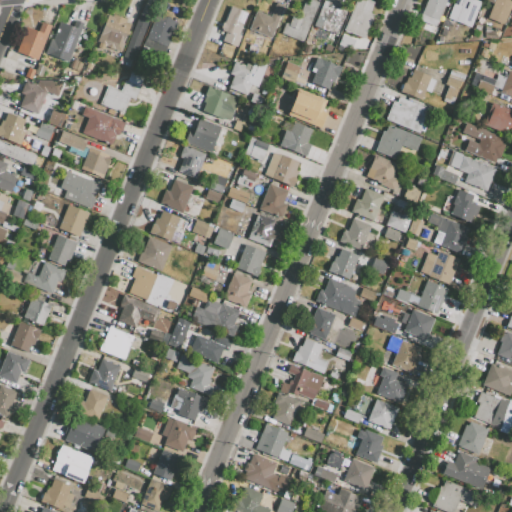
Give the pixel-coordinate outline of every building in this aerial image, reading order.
[(291,16),(288,24),(284,23),(280,33),(303,42),(317,2),(311,0),(308,0),(307,4),(303,2),(297,18),(291,16)] [(326,0),(323,0),(314,24),(321,27),(320,29),(337,35),(346,11),(333,6),(334,3),(326,0)] [(367,0),(355,0),(343,30),(364,38),(374,14),(369,12),(373,2),(367,0)] [(426,0),(419,20),(435,27),(445,0),(426,0)] [(454,0),(453,3),(454,4),(449,18),(471,26),(480,1),(477,0),(454,0)] [(511,0),(485,0),(485,1),(491,3),(485,19),(503,26),(511,0)] [(256,11),(249,30),(272,39),(285,5),(276,2),(270,16),(256,11)] [(231,6),(224,23),(223,22),(220,28),(222,29),(221,30),(225,32),(221,41),(236,47),(241,35),(239,35),(248,13),(231,6)] [(156,13),(143,45),(164,54),(177,22),(156,13)] [(130,24),(119,51),(96,42),(107,14),(112,16),(113,14),(127,20),(126,23),(130,24)] [(149,18),(133,60),(122,56),(138,14),(149,18)] [(83,23),(67,62),(45,53),(51,39),(52,39),(59,22),(72,27),(75,20),(83,23)] [(15,52),(37,60),(50,25),(41,22),(37,32),(25,27),(15,52)] [(342,34),(337,45),(351,50),(355,40),(342,34)] [(316,57),(310,72),(314,73),(311,82),(328,89),(332,81),(333,81),(335,76),(337,77),(341,67),(316,57)] [(234,61),(244,65),(245,63),(252,66),(254,61),(266,65),(257,87),(251,85),(247,95),(228,87),(233,75),(229,73),(234,61)] [(287,62),(299,67),(296,73),(307,78),(303,87),(280,77),(287,62)] [(28,67),(24,76),(31,79),(35,70),(28,67)] [(413,69),(430,76),(421,100),(399,92),(403,82),(405,83),(407,77),(409,77),(413,69)] [(452,105),(442,102),(448,85),(445,84),(451,69),(465,74),(462,83),(460,82),(452,105)] [(500,93),(511,97),(511,71),(508,70),(500,93)] [(99,104),(122,114),(130,96),(135,98),(142,81),(129,76),(127,80),(125,80),(121,91),(107,85),(99,104)] [(24,80),(20,92),(23,93),(18,107),(37,114),(46,92),(56,96),(62,79),(37,79),(35,85),(24,80)] [(493,86),(490,94),(475,89),(479,80),(493,86)] [(229,123),(239,99),(207,86),(203,95),(205,96),(203,102),(205,103),(201,111),(229,123)] [(319,129),(327,109),(323,108),(326,101),(297,90),(287,116),(319,129)] [(249,101),(262,107),(266,98),(253,93),(249,101)] [(398,97),(396,102),(392,101),(385,120),(418,132),(425,114),(422,112),(424,107),(398,97)] [(483,124),(508,134),(511,129),(511,110),(491,102),(483,124)] [(46,123),(59,128),(65,114),(52,109),(46,123)] [(81,134),(105,144),(109,135),(119,139),(125,123),(91,109),(81,134)] [(0,138),(19,146),(24,132),(19,130),(24,119),(6,113),(3,121),(1,121),(0,123),(0,138)] [(196,126),(198,119),(220,127),(210,153),(183,142),(188,131),(193,133),(196,126)] [(236,119),(250,125),(247,133),(233,127),(236,119)] [(293,123),(289,132),(285,131),(279,146),(305,156),(310,144),(306,143),(311,130),(293,123)] [(463,151),(494,163),(496,158),(500,159),(506,144),(501,142),(503,138),(465,123),(461,133),(479,140),(477,144),(468,140),(463,151)] [(421,138),(416,151),(402,145),(396,159),(374,151),(383,129),(386,131),(388,125),(421,138)] [(62,131),(58,142),(81,151),(85,140),(62,131)] [(0,154),(31,166),(35,155),(0,141),(0,154)] [(252,144),(247,155),(261,161),(266,149),(252,144)] [(183,145),(205,154),(195,179),(177,172),(182,159),(178,157),(183,145)] [(88,149),(80,170),(103,178),(110,157),(88,149)] [(272,151),(263,175),(293,187),(296,177),(294,176),(297,170),(295,169),(298,161),(272,151)] [(462,182),(486,191),(494,168),(452,151),(446,166),(465,173),(462,182)] [(365,177),(379,183),(378,185),(393,191),(398,178),(392,176),(397,165),(373,155),(365,177)] [(0,160),(7,164),(4,171),(14,174),(13,177),(16,178),(10,192),(0,187),(0,160)] [(456,176),(453,184),(432,176),(436,165),(443,168),(442,170),(456,176)] [(18,175),(36,182),(40,174),(21,166),(18,175)] [(255,175),(250,189),(236,183),(242,170),(255,175)] [(63,198),(90,209),(94,199),(92,198),(98,184),(66,171),(58,189),(66,192),(63,198)] [(213,174),(226,179),(223,189),(210,184),(213,174)] [(415,184),(423,187),(426,179),(419,176),(415,184)] [(192,187),(182,212),(159,203),(165,189),(169,191),(174,180),(192,187)] [(268,184),(258,209),(281,218),(286,205),(282,203),(287,192),(268,184)] [(402,198),(415,203),(420,190),(407,185),(402,198)] [(21,198),(29,201),(32,191),(25,188),(21,198)] [(364,188),(383,195),(373,220),(350,211),(355,198),(359,200),(364,188)] [(207,190),(220,195),(216,204),(204,199),(207,190)] [(450,216),(469,223),(472,213),(478,215),(481,206),(471,203),(474,196),(458,190),(452,204),(454,205),(450,216)] [(394,207),(410,213),(414,204),(398,198),(394,207)] [(244,204),(240,213),(228,208),(231,199),(244,204)] [(18,200),(13,216),(22,219),(28,203),(18,200)] [(67,204),(57,228),(78,237),(88,213),(67,204)] [(162,211),(179,218),(170,241),(149,232),(155,217),(159,219),(162,211)] [(404,233),(410,219),(390,211),(385,226),(404,233)] [(439,246),(460,254),(471,229),(430,213),(426,222),(437,226),(435,230),(444,233),(439,246)] [(257,214),(247,239),(269,247),(274,236),(269,234),(274,221),(257,214)] [(338,242),(361,250),(370,225),(352,218),(347,231),(343,230),(338,242)] [(406,232),(416,236),(422,222),(412,218),(406,232)] [(196,219),(191,232),(208,239),(212,228),(207,226),(208,224),(196,219)] [(218,228),(212,242),(227,248),(234,234),(218,228)] [(383,236),(396,241),(400,234),(386,228),(383,236)] [(57,235),(46,259),(63,266),(66,260),(68,262),(76,243),(57,235)] [(170,245),(160,271),(136,262),(140,251),(142,252),(147,237),(170,245)] [(407,239),(404,247),(413,250),(416,242),(407,239)] [(245,245),(235,268),(256,277),(260,268),(258,267),(264,253),(245,245)] [(348,279),(357,255),(341,249),(338,257),(335,256),(333,262),(330,261),(327,271),(348,279)] [(418,272),(448,284),(458,258),(437,250),(435,255),(426,252),(418,272)] [(368,270),(382,275),(387,263),(374,258),(368,270)] [(206,259),(199,277),(213,282),(219,264),(206,259)] [(22,282),(50,293),(55,281),(60,283),(65,270),(43,262),(37,277),(26,272),(22,282)] [(155,276),(145,301),(127,294),(134,279),(130,277),(134,267),(155,276)] [(5,269),(1,278),(18,285),(21,276),(5,269)] [(233,273),(223,299),(244,308),(250,294),(246,293),(251,281),(233,273)] [(352,298),(359,301),(353,316),(314,301),(319,289),(323,291),(328,278),(346,285),(355,292),(352,298)] [(410,293),(419,296),(426,280),(447,288),(437,315),(406,303),(410,293)] [(358,295),(372,301),(375,293),(362,287),(358,295)] [(383,296),(393,300),(397,291),(387,287),(383,296)] [(195,289),(207,294),(204,302),(191,297),(195,289)] [(159,309),(154,323),(139,318),(135,328),(117,321),(123,308),(119,306),(123,295),(159,309)] [(22,317),(42,325),(50,306),(30,298),(22,317)] [(208,299),(204,309),(196,306),(190,320),(233,338),(237,326),(233,324),(239,310),(220,302),(220,304),(208,299)] [(168,300),(165,308),(172,311),(175,303),(168,300)] [(301,331),(324,340),(335,315),(315,307),(310,319),(307,318),(301,331)] [(402,332),(424,340),(433,318),(411,310),(402,332)] [(397,325),(393,334),(372,325),(375,316),(382,319),(383,316),(394,320),(393,323),(397,325)] [(352,340),(360,343),(367,324),(350,318),(347,326),(356,330),(352,340)] [(9,346),(28,352),(31,345),(32,345),(35,339),(36,340),(40,330),(18,322),(9,346)] [(109,326),(133,337),(123,360),(99,350),(109,326)] [(173,326),(167,341),(180,347),(186,331),(173,326)] [(199,326),(189,352),(217,363),(222,348),(228,351),(232,341),(215,334),(215,332),(199,326)] [(511,334),(502,330),(498,342),(500,343),(495,354),(511,360),(511,334)] [(385,349),(395,353),(390,365),(411,374),(418,356),(415,355),(418,348),(390,336),(385,349)] [(321,345),(316,358),(327,362),(323,373),(291,361),(294,351),(296,352),(299,345),(301,346),(304,339),(321,345)] [(334,357),(347,363),(351,353),(338,347),(334,357)] [(166,348),(163,357),(175,362),(178,352),(166,348)] [(0,366),(0,377),(15,384),(19,372),(24,374),(29,360),(6,351),(0,366)] [(160,355),(158,361),(149,358),(151,352),(160,355)] [(180,354),(175,368),(186,373),(185,376),(191,378),(187,387),(204,394),(214,367),(180,354)] [(101,358),(119,365),(109,391),(87,383),(92,370),(96,371),(101,358)] [(122,363),(119,369),(131,374),(134,368),(122,363)] [(511,371),(490,363),(481,385),(509,396),(511,387),(511,371)] [(287,392),(297,396),(297,394),(313,399),(316,391),(317,391),(323,376),(289,364),(286,373),(294,375),(292,380),(289,379),(287,384),(289,385),(287,392)] [(375,394),(400,404),(407,386),(393,380),(396,373),(382,367),(378,376),(382,377),(375,394)] [(0,414),(6,417),(8,410),(12,412),(13,407),(11,406),(16,391),(0,385),(0,414)] [(88,389),(106,396),(96,421),(75,412),(80,400),(83,401),(88,389)] [(178,389),(175,396),(182,399),(176,415),(195,422),(200,408),(203,409),(206,399),(202,398),(202,396),(186,391),(186,392),(178,389)] [(479,391),(498,399),(499,397),(511,402),(511,422),(508,433),(472,417),(478,403),(475,402),(479,391)] [(271,418),(290,426),(300,400),(277,392),(272,404),(276,405),(271,418)] [(149,398),(147,397),(144,406),(146,407),(159,412),(163,403),(149,398)] [(315,399),(312,407),(325,411),(328,404),(315,399)] [(366,420),(389,429),(397,408),(375,399),(366,420)] [(347,410),(343,419),(358,426),(362,417),(347,410)] [(104,428),(93,454),(63,442),(67,430),(71,431),(76,417),(104,428)] [(173,419),(163,445),(181,451),(185,440),(190,442),(196,427),(173,419)] [(469,421),(488,428),(477,455),(456,446),(464,425),(467,426),(469,421)] [(289,452),(286,461),(254,449),(264,424),(287,432),(280,449),(289,452)] [(302,436),(319,443),(322,434),(305,427),(302,436)] [(137,428),(152,434),(148,442),(133,436),(137,428)] [(354,454),(376,463),(382,447),(379,445),(382,437),(364,429),(363,432),(358,430),(355,436),(361,439),(354,454)] [(62,444),(92,457),(81,483),(51,470),(55,460),(56,451),(62,444)] [(161,451),(152,474),(168,480),(172,471),(174,472),(179,458),(161,451)] [(458,451),(475,458),(475,462),(490,467),(481,490),(441,474),(446,461),(453,464),(458,451)] [(282,496),(289,478),(278,474),(278,476),(271,474),(276,463),(252,453),(248,463),(245,462),(242,470),(245,471),(241,480),(282,496)] [(291,454),(311,461),(307,470),(288,463),(291,454)] [(126,458),(122,467),(135,472),(139,463),(126,458)] [(342,481),(365,490),(374,468),(351,459),(342,481)] [(312,475),(333,484),(337,475),(316,467),(312,475)] [(73,495),(67,509),(62,507),(60,511),(39,502),(43,492),(45,493),(47,486),(49,487),(52,479),(71,487),(68,493),(73,495)] [(149,480),(140,504),(158,511),(163,499),(167,501),(172,489),(149,480)] [(444,481),(478,494),(472,508),(463,504),(460,511),(455,509),(453,511),(442,511),(430,507),(439,486),(442,487),(444,481)] [(229,511),(231,511),(267,511),(268,509),(257,505),(261,494),(242,487),(238,499),(234,497),(229,511)] [(128,493),(124,502),(111,497),(115,488),(128,493)] [(318,509),(325,511),(356,511),(362,497),(339,488),(337,495),(325,490),(318,509)] [(292,493),(298,495),(295,502),(290,500),(292,493)] [(275,511),(290,511),(294,504),(280,498),(275,511)]
